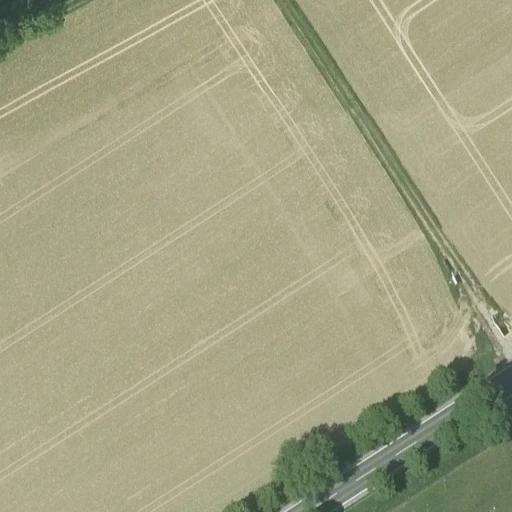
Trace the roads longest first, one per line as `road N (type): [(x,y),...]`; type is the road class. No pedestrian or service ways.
road 1 (track): [(511,351),(281,0)]
road 2 (secondary): [(511,383),(314,511)]
